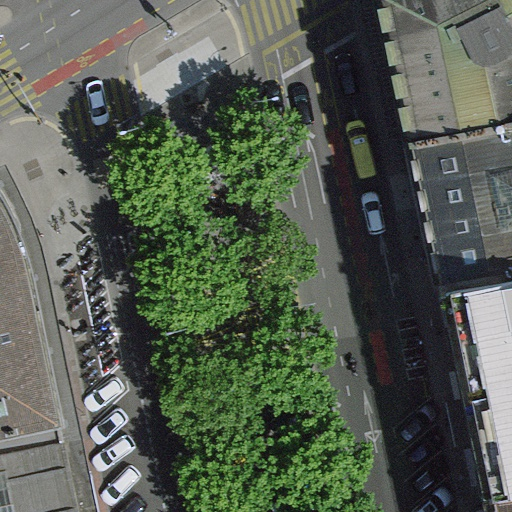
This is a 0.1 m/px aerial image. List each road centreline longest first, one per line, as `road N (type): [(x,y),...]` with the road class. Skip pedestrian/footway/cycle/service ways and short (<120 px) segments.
road 1 (residential): [(404,511),(301,0)]
road 2 (residential): [(85,16),(185,511)]
